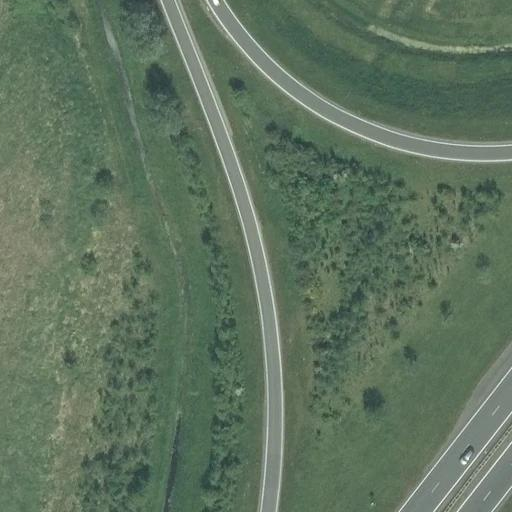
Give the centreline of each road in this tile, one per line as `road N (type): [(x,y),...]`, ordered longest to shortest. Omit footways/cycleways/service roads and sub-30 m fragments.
road 1 (trunk): [(167,0),(244,202),(267,309),(270,511)]
road 2 (trunk): [(511,150),(419,147),(369,133),(299,95),(215,0)]
road 3 (trunk): [(511,393),(421,511)]
